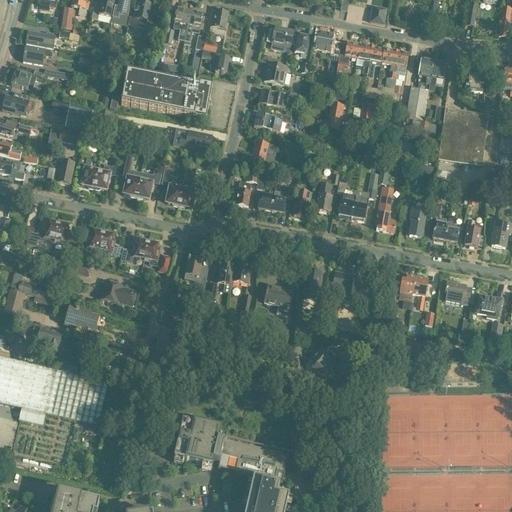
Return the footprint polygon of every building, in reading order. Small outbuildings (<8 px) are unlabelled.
[(40,0),(40,2),(50,3),(50,9),(56,10),(57,0),(40,0)] [(72,0),(71,9),(80,10),(79,16),(86,18),(87,12),(88,12),(89,5),(85,4),(85,0),(72,0)] [(95,7),(92,21),(98,22),(99,17),(112,20),(111,26),(112,20),(115,9),(113,9),(115,0),(102,0),(101,8),(95,7)] [(430,0),(427,20),(434,21),(437,0),(430,0)] [(115,9),(112,20),(119,22),(120,17),(128,19),(131,3),(129,3),(130,2),(125,1),(124,2),(118,1),(116,9),(115,9)] [(129,19),(128,26),(145,30),(147,22),(146,22),(148,14),(150,13),(150,11),(149,10),(150,7),(136,4),(133,20),(129,19)] [(469,4),(465,27),(473,28),(477,5),(469,4)] [(315,11),(314,15),(322,16),(324,8),(316,7),(315,11)] [(386,11),(372,9),(370,24),(384,27),(386,11)] [(502,9),(498,38),(505,40),(510,11),(502,9)] [(63,11),(60,31),(72,32),(75,12),(63,11)] [(174,25),(173,31),(180,32),(178,42),(184,44),(190,13),(177,11),(174,25)] [(190,13),(184,44),(190,45),(192,35),(199,36),(200,30),(201,31),(203,16),(190,13)] [(210,33),(209,36),(224,39),(224,36),(228,15),(216,13),(214,21),(212,21),(210,33)] [(268,30),(266,44),(272,45),(271,45),(272,46),(271,51),(284,54),(285,48),(290,49),(294,32),(275,28),(274,31),(268,30)] [(165,45),(164,50),(170,51),(170,47),(171,47),(174,33),(167,32),(164,45),(165,45)] [(28,33),(26,46),(53,51),(54,46),(55,40),(55,38),(53,38),(54,36),(46,35),(46,36),(28,33)] [(317,34),(314,52),(330,55),(330,56),(333,57),(332,62),(329,62),(329,61),(329,62),(329,64),(327,74),(331,74),(336,75),(339,57),(341,44),(332,43),(333,37),(317,34)] [(74,45),(83,47),(85,38),(76,36),(74,45)] [(294,37),(293,46),(296,47),(294,54),(301,55),(300,59),(306,60),(307,56),(310,39),(298,37),(297,38),(294,37)] [(198,38),(195,51),(202,53),(205,39),(198,38)] [(205,44),(204,52),(216,54),(217,46),(205,44)] [(336,75),(335,79),(345,81),(349,60),(357,61),(359,46),(347,44),(345,57),(339,56),(339,57),(336,75)] [(359,46),(357,61),(364,62),(361,76),(363,76),(362,83),(366,83),(372,48),(359,46)] [(26,48),(23,64),(42,67),(44,58),(52,59),(53,53),(26,48)] [(372,48),(366,83),(367,80),(372,81),(375,67),(381,68),(381,65),(384,50),(372,48)] [(384,50),(381,65),(391,67),(390,72),(390,71),(388,80),(386,79),(384,90),(390,91),(396,52),(384,50)] [(396,52),(390,91),(395,91),(394,95),(402,96),(404,83),(402,83),(401,88),(396,87),(397,86),(398,86),(399,82),(398,82),(399,77),(396,77),(396,72),(405,74),(409,55),(396,52)] [(203,53),(201,61),(213,63),(212,66),(216,67),(215,74),(229,77),(232,63),(214,60),(215,55),(203,53)] [(415,60),(414,70),(419,71),(418,77),(427,78),(426,86),(430,86),(434,63),(427,62),(427,60),(422,59),(422,61),(421,61),(415,60)] [(92,69),(90,75),(108,79),(110,65),(93,62),(92,69)] [(430,86),(428,92),(434,94),(436,80),(444,81),(446,65),(434,63),(430,86)] [(267,65),(263,83),(283,87),(287,70),(279,68),(280,65),(274,64),(274,67),(267,65)] [(302,64),(300,75),(307,76),(309,66),(302,64)] [(12,80),(10,85),(12,87),(32,93),(36,80),(42,82),(44,76),(28,71),(26,77),(17,74),(15,79),(14,79),(14,80),(12,80)] [(504,72),(502,91),(510,92),(510,98),(511,98),(511,71),(509,73),(504,72)] [(46,72),(44,78),(73,83),(74,77),(46,72)] [(465,86),(465,95),(476,96),(477,95),(482,95),(484,73),(476,72),(475,78),(469,78),(468,86),(465,86)] [(127,76),(121,107),(206,122),(212,87),(191,84),(190,87),(127,76)] [(377,86),(376,99),(383,100),(384,93),(382,93),(383,87),(377,86)] [(411,89),(406,119),(423,122),(428,92),(411,89)] [(262,93),(259,106),(284,111),(287,111),(288,105),(289,102),(296,103),(307,106),(309,99),(309,98),(304,97),(291,94),(290,99),(287,99),(287,98),(262,93)] [(484,93),(483,113),(491,114),(492,94),(484,93)] [(4,106),(2,113),(21,118),(21,117),(25,118),(28,105),(24,103),(22,103),(22,101),(17,100),(16,101),(6,99),(6,100),(4,100),(3,104),(4,106)] [(101,99),(99,111),(108,112),(111,100),(101,99)] [(112,99),(110,111),(116,113),(119,101),(112,99)] [(51,106),(50,111),(68,114),(65,129),(89,134),(92,121),(93,114),(94,110),(70,105),(52,102),(51,106)] [(330,105),(325,131),(339,133),(344,107),(330,105)] [(373,108),(362,106),(359,127),(370,129),(373,108)] [(38,118),(45,116),(43,109),(36,111),(38,118)] [(443,126),(445,112),(445,110),(436,109),(433,125),(443,126)] [(99,112),(95,131),(108,134),(111,115),(99,112)] [(489,117),(455,113),(445,112),(443,126),(438,163),(482,169),(489,117)] [(257,116),(254,129),(280,134),(282,124),(290,125),(290,124),(296,126),(297,120),(276,115),(275,120),(257,116)] [(412,123),(409,139),(417,140),(434,143),(436,127),(420,124),(412,123)] [(0,127),(0,136),(16,141),(17,137),(29,140),(31,131),(6,124),(5,126),(1,125),(1,127),(0,127)] [(125,124),(123,140),(134,141),(136,126),(125,124)] [(61,131),(58,143),(67,145),(69,133),(61,131)] [(511,133),(502,132),(499,153),(511,154),(511,133)] [(69,133),(67,145),(73,146),(75,134),(69,133)] [(75,134),(73,146),(82,147),(84,136),(75,134)] [(181,139),(179,148),(209,153),(212,139),(188,134),(187,140),(181,139)] [(395,146),(393,160),(409,163),(412,149),(407,148),(409,140),(401,139),(399,147),(395,146)] [(0,144),(0,157),(20,162),(21,155),(10,153),(12,147),(0,144)] [(256,144),(251,162),(272,168),(277,149),(256,144)] [(287,144),(284,156),(298,159),(301,147),(287,144)] [(49,145),(48,151),(59,153),(60,146),(49,145)] [(24,158),(23,164),(36,167),(38,161),(24,158)] [(122,159),(118,178),(127,180),(124,196),(130,197),(131,199),(136,200),(141,176),(128,173),(131,160),(122,159)] [(0,161),(0,176),(9,178),(9,180),(15,181),(16,175),(18,175),(20,166),(12,164),(11,164),(11,162),(8,161),(8,163),(0,161)] [(381,169),(378,185),(386,187),(389,171),(390,164),(382,162),(381,169)] [(62,163),(58,184),(70,187),(74,165),(62,163)] [(97,173),(94,191),(99,192),(100,191),(107,192),(110,176),(117,178),(119,167),(114,166),(113,171),(104,169),(103,174),(97,173)] [(427,168),(426,175),(434,176),(435,169),(427,168)] [(85,170),(81,187),(88,188),(89,190),(94,191),(97,173),(85,170)] [(165,170),(162,183),(175,185),(176,179),(172,178),(173,172),(165,170)] [(257,186),(259,174),(247,171),(245,184),(257,186)] [(141,176),(136,200),(141,201),(142,200),(149,201),(152,185),(159,186),(162,174),(154,172),(153,178),(141,176)] [(333,173),(330,187),(338,188),(340,174),(333,173)] [(16,175),(15,181),(23,183),(24,176),(18,175),(16,175)] [(356,193),(351,222),(363,224),(364,221),(368,201),(374,202),(378,177),(371,175),(367,195),(356,193)] [(511,177),(501,175),(499,192),(511,193),(511,177)] [(184,182),(182,191),(178,209),(183,210),(185,209),(191,210),(195,194),(197,194),(196,195),(202,196),(202,195),(208,197),(210,187),(204,186),(206,181),(196,179),(195,184),(184,182)] [(0,186),(10,189),(11,184),(0,181),(0,186)] [(339,181),(337,196),(345,197),(343,204),(341,203),(338,217),(339,217),(338,220),(340,220),(339,221),(342,222),(342,221),(351,222),(356,193),(346,191),(348,182),(339,181)] [(233,198),(232,206),(236,207),(236,208),(247,210),(250,194),(251,186),(240,184),(239,192),(238,192),(237,199),(233,198)] [(320,186),(315,215),(328,217),(332,196),(329,196),(331,188),(320,186)] [(387,222),(391,203),(393,189),(382,187),(376,222),(378,222),(376,230),(375,232),(385,234),(385,233),(394,235),(396,224),(387,222)] [(169,188),(166,205),(172,206),(173,208),(178,209),(182,191),(169,188)] [(294,188),(293,195),(297,195),(293,218),(305,220),(308,205),(310,206),(312,196),(299,193),(300,189),(294,188)] [(261,193),(258,211),(270,214),(274,193),(269,192),(269,195),(261,193)] [(274,193),(270,214),(283,216),(286,202),(285,202),(286,195),(274,193)] [(461,197),(460,206),(467,207),(468,198),(461,197)] [(424,223),(426,213),(412,211),(411,211),(413,203),(410,202),(411,201),(407,200),(404,213),(411,214),(410,222),(411,222),(411,221),(412,222),(410,229),(407,229),(405,237),(409,238),(421,240),(424,225),(423,225),(423,223),(424,223)] [(434,206),(432,218),(439,219),(441,207),(434,206)] [(0,234),(6,236),(9,223),(2,221),(1,222),(0,221),(0,234)] [(436,221),(432,241),(438,242),(439,243),(442,244),(443,243),(444,243),(448,221),(448,222),(440,221),(440,222),(436,221)] [(448,221),(444,243),(457,245),(460,228),(452,226),(453,222),(448,221)] [(468,222),(464,247),(469,247),(469,249),(474,250),(474,248),(476,249),(478,237),(480,237),(481,228),(474,227),(474,223),(468,222)] [(32,236),(29,247),(36,249),(38,242),(42,243),(54,245),(58,224),(53,223),(52,224),(48,223),(47,228),(44,227),(43,234),(38,233),(38,237),(32,236)] [(54,245),(54,246),(59,247),(60,243),(66,244),(65,248),(70,249),(68,258),(74,259),(77,247),(74,246),(75,241),(68,240),(70,233),(67,232),(68,227),(64,227),(63,225),(58,224),(54,245)] [(494,233),(491,248),(504,251),(507,236),(510,237),(511,227),(496,224),(494,233)] [(29,247),(32,236),(33,231),(26,229),(25,234),(23,246),(29,247)] [(89,237),(87,249),(99,251),(103,233),(98,232),(97,233),(93,232),(92,237),(89,237)] [(103,233),(99,251),(108,253),(107,256),(108,257),(108,258),(109,258),(109,259),(110,259),(111,259),(112,259),(113,259),(114,259),(114,258),(115,258),(115,257),(121,258),(123,251),(123,249),(117,248),(117,250),(113,249),(115,242),(112,241),(113,237),(109,236),(108,235),(103,233)] [(121,258),(120,262),(131,265),(132,258),(144,261),(148,244),(138,242),(137,247),(134,246),(133,253),(123,251),(121,258)] [(148,244),(144,261),(150,262),(149,267),(159,269),(158,274),(167,276),(171,259),(161,257),(161,259),(158,259),(159,252),(157,251),(158,246),(148,244)] [(9,255),(7,263),(20,266),(22,258),(9,255)] [(185,277),(184,281),(195,283),(194,289),(203,291),(207,270),(201,269),(202,262),(190,260),(188,259),(188,261),(185,277)] [(76,264),(73,275),(88,279),(91,267),(76,264)] [(235,268),(232,284),(233,284),(247,286),(250,266),(236,264),(235,268)] [(219,265),(215,286),(224,288),(223,295),(230,296),(232,284),(235,268),(234,267),(234,268),(219,265)] [(307,272),(302,302),(316,304),(321,274),(307,272)] [(18,294),(21,283),(23,277),(14,275),(9,292),(17,294),(18,294)] [(335,275),(333,287),(346,289),(343,304),(363,308),(366,289),(361,288),(362,286),(356,285),(357,278),(335,275)] [(400,295),(398,301),(403,302),(411,304),(412,297),(415,280),(406,278),(405,282),(401,281),(399,295),(400,295)] [(415,280),(412,297),(419,298),(418,304),(423,305),(424,299),(425,299),(428,282),(415,280)] [(60,293),(40,288),(21,283),(18,294),(25,296),(35,299),(46,302),(47,302),(57,305),(60,293)] [(396,283),(388,283),(389,301),(395,301),(395,293),(397,293),(396,283)] [(106,284),(101,302),(117,306),(118,305),(132,309),(136,294),(122,290),(122,289),(106,284)] [(465,288),(447,285),(443,304),(462,307),(462,306),(468,307),(468,303),(470,290),(465,289),(465,288)] [(210,286),(208,302),(214,303),(217,287),(210,286)] [(268,288),(264,305),(278,308),(276,316),(286,319),(292,295),(282,293),(281,295),(275,293),(276,290),(268,288)] [(25,296),(18,294),(17,294),(9,292),(3,316),(18,321),(25,296)] [(479,299),(476,316),(486,317),(486,320),(497,322),(499,306),(502,307),(504,295),(498,294),(496,302),(479,299)] [(201,297),(197,308),(198,308),(203,310),(207,299),(201,297)] [(245,297),(242,313),(248,314),(251,298),(245,297)] [(69,310),(64,327),(87,334),(87,333),(95,335),(99,319),(92,317),(92,314),(80,311),(80,313),(69,310)] [(426,314),(424,327),(432,328),(434,315),(426,314)] [(208,316),(204,334),(215,337),(218,324),(225,326),(226,320),(208,316)] [(503,327),(496,326),(495,332),(492,331),(489,346),(499,348),(503,327)] [(182,328),(180,334),(186,336),(188,330),(182,328)] [(35,329),(33,336),(39,338),(38,344),(48,346),(47,350),(49,351),(49,353),(54,354),(56,353),(57,353),(61,336),(41,331),(35,329)] [(158,348),(154,361),(173,366),(179,347),(172,345),(174,338),(161,334),(156,347),(158,348)] [(459,335),(458,342),(466,344),(467,339),(467,336),(461,335),(459,335)] [(108,353),(105,365),(117,367),(119,371),(118,376),(129,378),(133,359),(125,357),(126,351),(112,348),(110,354),(108,353)] [(321,349),(307,367),(307,370),(325,385),(334,374),(329,369),(329,364),(333,359),(321,349)] [(455,350),(454,357),(470,358),(471,351),(455,350)] [(0,404),(21,409),(45,414),(76,421),(98,426),(108,381),(0,358),(0,404)] [(76,366),(62,362),(60,370),(74,374),(76,366)] [(450,381),(482,381),(482,367),(450,367),(450,381)] [(21,409),(18,423),(42,428),(45,414),(21,409)] [(219,465),(224,444),(218,443),(220,432),(182,424),(173,460),(202,467),(212,469),(213,464),(219,465)] [(277,498),(279,488),(277,488),(277,484),(282,485),(274,483),(277,470),(285,472),(289,457),(224,442),(224,444),(219,465),(218,470),(254,479),(246,511),(285,511),(288,500),(277,498)] [(155,476),(157,463),(147,462),(145,475),(155,476)] [(153,493),(153,482),(143,482),(143,493),(153,493)] [(117,511),(118,508),(55,494),(50,511),(117,511)]
